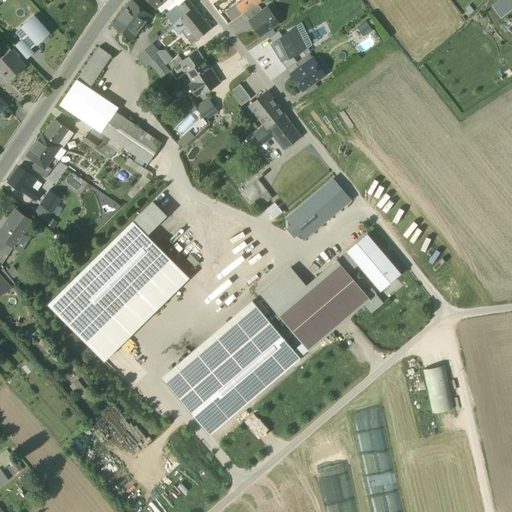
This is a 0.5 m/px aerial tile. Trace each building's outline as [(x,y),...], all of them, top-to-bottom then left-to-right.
[(157,9),(166,0),(146,0),(156,10),(157,9)] [(172,0),(166,0),(157,9),(161,14),(164,11),(164,10),(174,1),(172,0)] [(166,16),(173,24),(179,19),(194,8),(187,0),(186,0),(178,6),(166,16)] [(246,0),(238,6),(243,14),(255,6),(251,0),(246,0)] [(511,0),(499,0),(492,6),(500,17),(511,8),(511,7),(511,0)] [(164,11),(167,14),(177,5),(174,1),(164,10),(164,11)] [(114,25),(132,39),(149,17),(131,3),(114,25)] [(245,14),(252,23),(261,17),(259,14),(263,11),(258,5),(256,6),(245,14)] [(227,14),(232,22),(243,14),(238,6),(227,14)] [(179,19),(186,28),(196,41),(211,29),(194,7),(194,8),(179,19)] [(252,23),(261,36),(271,28),(276,25),(272,18),(274,16),(267,8),(263,11),(259,14),(261,17),(252,23)] [(22,27),(30,37),(36,44),(37,45),(41,42),(47,37),(46,37),(50,34),(34,16),(21,27),(22,27)] [(186,28),(179,19),(173,24),(173,25),(171,27),(175,32),(177,30),(180,33),(181,32),(186,28)] [(366,36),(374,29),(366,20),(358,27),(366,36)] [(303,38),(307,48),(312,44),(302,22),(297,26),(303,38)] [(298,40),(303,38),(297,26),(291,30),(298,40)] [(16,33),(22,40),(24,42),(30,37),(22,27),(16,33)] [(192,45),(196,41),(186,28),(181,32),(192,45)] [(275,33),(271,28),(261,36),(260,37),(263,41),(275,33)] [(282,36),(272,43),(281,62),(292,57),(300,53),(302,51),(307,48),(303,38),(298,40),(291,30),(282,36)] [(278,31),(268,38),(272,43),(282,36),(278,31)] [(30,49),(36,44),(30,37),(24,42),(30,49)] [(15,45),(27,59),(34,53),(30,49),(24,42),(22,40),(15,45)] [(136,57),(146,68),(151,64),(158,58),(160,57),(156,53),(159,51),(153,43),(136,57)] [(0,60),(11,51),(6,45),(0,49),(0,60)] [(98,48),(77,81),(89,89),(111,57),(98,48)] [(311,52),(307,48),(302,51),(306,56),(311,52)] [(0,71),(6,79),(23,64),(11,51),(0,60),(0,71)] [(165,51),(159,51),(156,53),(160,57),(158,58),(165,66),(166,65),(173,60),(165,51)] [(184,69),(187,73),(203,60),(197,51),(182,61),(180,63),(184,69)] [(295,64),(298,69),(313,59),(309,54),(295,64)] [(166,65),(167,66),(177,59),(180,63),(182,61),(178,55),(173,60),(166,65)] [(297,63),(292,57),(281,62),(287,70),(297,63)] [(165,66),(158,58),(151,64),(162,77),(169,72),(165,66)] [(167,66),(169,70),(176,66),(180,63),(177,59),(167,66)] [(291,74),(303,90),(304,89),(314,82),(324,75),(313,59),(298,69),(291,74)] [(203,60),(187,73),(192,83),(189,84),(192,89),(192,90),(192,91),(193,91),(197,97),(219,83),(204,60),(203,60)] [(175,70),(178,73),(184,69),(180,63),(176,66),(177,69),(175,70)] [(93,128),(101,133),(115,112),(118,108),(89,89),(77,81),(60,105),(93,128)] [(304,89),(308,94),(318,87),(314,82),(304,89)] [(230,92),(241,106),(251,99),(240,85),(233,90),(230,92)] [(264,126),(266,128),(284,114),(267,92),(249,106),(264,126)] [(197,108),(205,120),(217,112),(208,100),(197,108)] [(162,143),(115,112),(101,133),(103,134),(110,139),(123,148),(137,157),(145,162),(148,164),(162,143)] [(300,136),(284,114),(266,128),(266,129),(267,128),(273,136),(283,149),(300,136)] [(58,144),(68,129),(68,130),(69,129),(55,119),(55,120),(45,134),(44,134),(44,135),(58,144)] [(253,134),(262,145),(273,136),(267,128),(266,129),(266,128),(264,126),(253,134)] [(93,128),(89,135),(99,141),(103,134),(101,133),(93,128)] [(74,134),(68,130),(68,129),(58,144),(64,148),(74,134)] [(188,131),(177,142),(183,148),(195,137),(188,131)] [(61,146),(58,144),(44,135),(44,134),(43,133),(26,156),(35,162),(44,169),(47,166),(54,156),(57,159),(58,157),(60,159),(66,151),(61,146)] [(100,142),(99,141),(89,135),(88,134),(83,141),(95,149),(100,142)] [(100,142),(106,146),(110,139),(103,134),(99,141),(100,142)] [(110,139),(106,146),(108,148),(115,152),(116,152),(119,154),(123,148),(110,139)] [(95,149),(103,155),(108,148),(106,146),(100,142),(95,149)] [(115,152),(108,148),(103,155),(110,160),(115,153),(115,152)] [(134,162),(141,167),(145,162),(137,157),(134,162)] [(134,162),(128,159),(125,164),(145,178),(149,173),(141,167),(134,162)] [(31,168),(45,179),(52,170),(47,166),(44,169),(35,162),(31,168)] [(8,183),(30,197),(35,191),(30,188),(35,180),(36,180),(18,168),(8,183)] [(42,184),(35,180),(30,188),(35,191),(37,192),(42,184)] [(135,187),(140,191),(145,186),(139,180),(133,186),(135,187)] [(273,199),(267,191),(258,198),(253,192),(262,185),(259,180),(243,193),(252,205),(259,200),(264,207),(273,199)] [(293,225),(288,229),(294,236),(299,232),(304,238),(350,199),(333,180),(288,219),(293,225)] [(267,191),(262,185),(253,192),(258,198),(267,191)] [(140,191),(135,187),(127,194),(132,199),(140,191)] [(37,192),(35,191),(30,197),(35,201),(40,194),(37,192)] [(40,204),(52,212),(57,205),(61,199),(49,191),(40,204)] [(106,205),(103,206),(103,214),(119,214),(118,201),(106,201),(106,205)] [(153,202),(134,221),(147,233),(165,215),(153,202)] [(45,222),(52,212),(40,204),(33,215),(45,222)] [(62,209),(57,205),(52,212),(58,216),(62,209)] [(0,236),(9,243),(14,246),(22,235),(24,233),(32,222),(15,210),(0,232),(0,236)] [(57,223),(50,218),(46,224),(53,229),(57,223)] [(86,343),(172,259),(147,233),(134,221),(133,220),(48,304),(86,343)] [(31,238),(24,233),(22,235),(15,246),(14,246),(13,248),(21,253),(31,238)] [(360,264),(381,290),(400,273),(367,234),(348,251),(360,264)] [(22,235),(14,246),(15,246),(22,235)] [(0,247),(4,250),(9,243),(0,236),(0,247)] [(4,250),(0,247),(0,249),(8,255),(13,248),(14,246),(9,243),(4,250)] [(0,263),(1,266),(8,255),(0,249),(0,263)] [(337,260),(349,273),(360,264),(348,251),(337,260)] [(172,259),(86,343),(104,361),(190,277),(172,259)] [(281,318),(302,343),(308,350),(308,351),(365,303),(370,298),(366,293),(349,273),(337,260),(307,286),(291,267),(260,294),(281,318)] [(13,265),(7,269),(14,277),(19,273),(13,265)] [(0,270),(0,276),(11,288),(15,284),(3,268),(0,270)] [(0,286),(1,285),(7,291),(11,288),(0,276),(0,286)] [(372,288),(366,293),(370,298),(365,303),(366,305),(375,297),(378,295),(372,288)] [(366,305),(372,312),(381,304),(375,297),(366,305)] [(161,378),(176,396),(268,319),(252,300),(161,378)] [(300,357),(308,350),(302,343),(294,349),(268,319),(176,396),(209,435),(301,357),(300,357)] [(30,361),(22,368),(27,374),(35,368),(30,361)] [(423,370),(433,415),(454,410),(444,365),(423,370)] [(78,378),(69,385),(79,398),(87,391),(78,378)] [(113,405),(99,420),(112,433),(120,425),(118,423),(124,417),(113,405)] [(7,450),(0,454),(0,461),(5,467),(15,460),(7,450)] [(18,461),(11,467),(16,474),(23,469),(18,461)]
